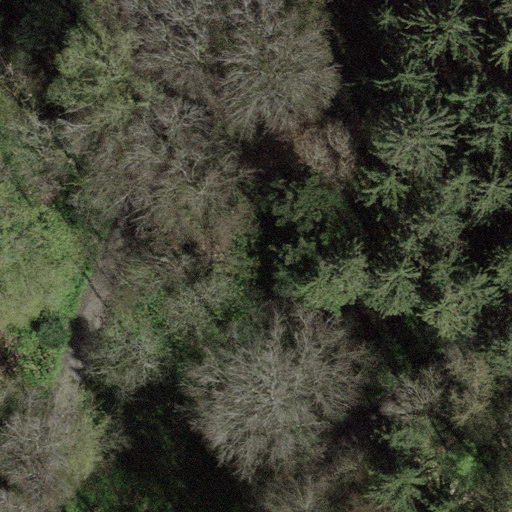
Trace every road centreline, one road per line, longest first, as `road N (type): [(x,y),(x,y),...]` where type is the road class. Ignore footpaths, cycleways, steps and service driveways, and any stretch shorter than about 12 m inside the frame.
road 1 (track): [(73,511),(101,351),(132,0)]
road 2 (track): [(511,336),(246,511)]
